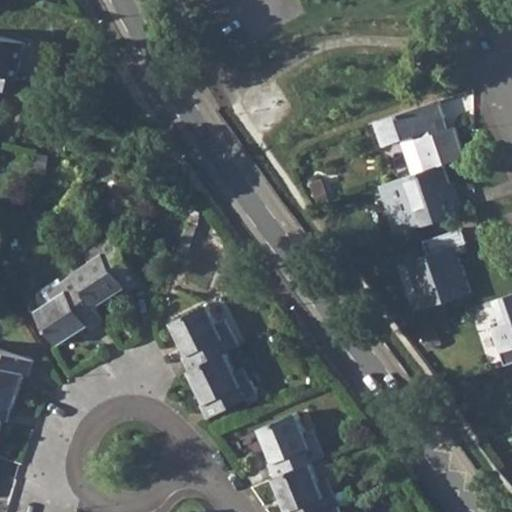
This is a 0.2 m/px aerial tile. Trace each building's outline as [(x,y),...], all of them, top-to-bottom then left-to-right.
[(0,88),(26,95),(30,79),(17,76),(25,41),(0,34),(0,88)] [(440,100),(374,122),(382,145),(400,139),(411,174),(443,163),(466,155),(455,127),(440,131),(435,119),(445,115),(440,100)] [(64,163),(57,173),(70,183),(78,175),(64,163)] [(411,174),(386,183),(397,217),(406,214),(410,228),(448,215),(444,203),(455,198),(443,163),(411,174)] [(428,253),(407,261),(423,307),(470,292),(454,245),(465,241),(461,228),(424,241),(428,253)] [(90,259),(73,271),(97,305),(126,285),(129,289),(141,280),(115,231),(85,252),(90,259)] [(97,305),(73,271),(59,282),(55,277),(37,289),(46,303),(37,308),(62,342),(90,323),(93,328),(106,319),(97,305)] [(511,292),(492,300),(501,324),(492,327),(505,364),(511,361),(511,292)] [(181,355),(188,369),(226,351),(240,344),(226,317),(217,321),(207,303),(170,322),(186,353),(181,355)] [(0,402),(12,407),(13,408),(25,374),(29,375),(34,362),(0,349),(0,402)] [(226,351),(188,369),(204,401),(199,404),(206,417),(258,391),(244,364),(235,368),(226,351)] [(0,426),(2,421),(7,422),(12,407),(0,402),(0,426)] [(267,462),(273,476),(311,461),(326,454),(315,426),(305,431),(297,411),(259,428),(272,460),(267,462)] [(273,476),(271,477),(286,511),(325,511),(341,506),(329,478),(320,482),(311,461),(273,476)]
